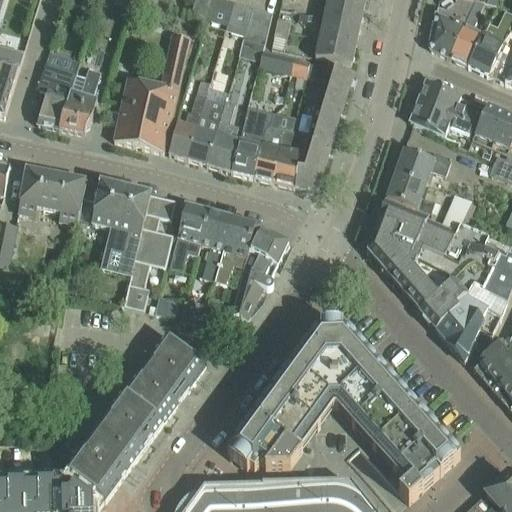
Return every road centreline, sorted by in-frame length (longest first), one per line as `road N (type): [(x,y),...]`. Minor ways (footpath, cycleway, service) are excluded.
road 1 (residential): [(0,146),(261,207),(333,243)]
road 2 (residential): [(508,441),(327,253)]
road 3 (residential): [(333,243),(368,159),(396,52)]
road 4 (residential): [(106,403),(162,329),(240,379)]
road 5 (residential): [(143,511),(240,379)]
road 6 (residential): [(240,379),(327,253)]
road 7 (residential): [(396,52),(511,102)]
